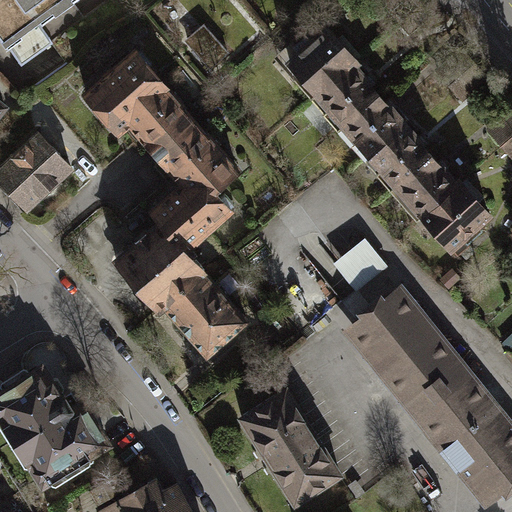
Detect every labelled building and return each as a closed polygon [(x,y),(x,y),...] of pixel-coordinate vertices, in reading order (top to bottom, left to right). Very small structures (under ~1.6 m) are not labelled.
[(60,0),(0,0),(0,37),(21,65),(54,41),(36,18),(60,0)] [(379,0),(390,12),(404,0),(379,0)] [(432,14),(422,2),(400,23),(410,35),(432,14)] [(215,24),(198,35),(215,62),(232,51),(215,24)] [(318,94),(353,63),(357,60),(329,28),(290,61),(318,94)] [(486,75),(462,49),(437,71),(462,97),(486,75)] [(135,51),(86,92),(120,131),(131,122),(125,115),(141,101),(135,94),(157,76),(135,51)] [(337,129),(379,92),(353,63),(318,94),(329,107),(322,113),(337,129)] [(194,119),(157,76),(135,94),(141,101),(125,115),(131,122),(156,152),(194,119)] [(363,159),(404,123),(379,92),(337,129),(363,159)] [(511,110),(490,130),(511,155),(511,110)] [(237,169),(194,119),(156,152),(182,183),(184,182),(192,191),(204,181),(212,190),(237,169)] [(389,189),(431,154),(404,123),(363,159),(389,189)] [(71,166),(38,131),(0,166),(0,179),(27,207),(71,166)] [(423,214),(457,184),(431,154),(389,189),(416,220),(423,214)] [(229,210),(212,190),(204,181),(192,191),(184,182),(182,183),(152,209),(161,219),(164,216),(189,244),(229,210)] [(477,222),(488,212),(460,181),(457,184),(423,214),(451,245),(462,236),(468,242),(483,229),(477,222)] [(186,247),(189,244),(164,216),(161,219),(115,258),(158,307),(164,302),(202,270),(204,267),(186,247)] [(357,288),(392,264),(370,233),(335,256),(357,288)] [(245,319),(202,270),(164,302),(181,322),(180,326),(185,332),(190,332),(207,352),(245,319)] [(352,324),(447,442),(467,426),(462,419),(483,403),(394,291),(352,324)] [(41,365),(0,390),(0,414),(32,467),(34,474),(39,478),(42,483),(54,476),(62,474),(66,469),(108,443),(82,401),(72,407),(53,377),(50,379),(41,365)] [(287,386),(241,414),(294,502),(340,474),(287,386)] [(467,426),(447,442),(441,447),(485,502),(511,480),(511,424),(495,403),(488,409),(483,403),(462,419),(467,426)] [(111,476),(93,486),(100,499),(118,489),(111,476)] [(176,484),(162,491),(159,484),(156,479),(97,510),(98,511),(191,511),(187,504),(176,484)]
